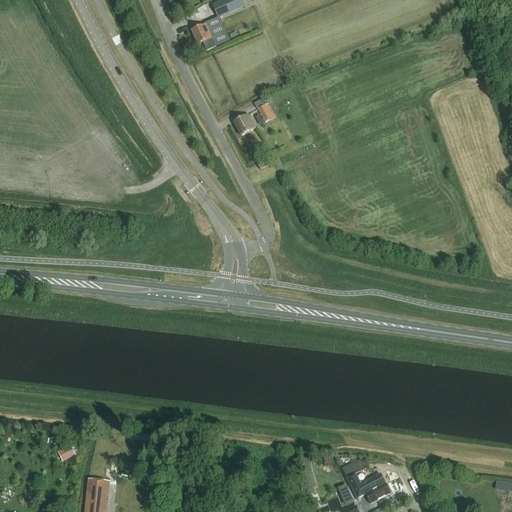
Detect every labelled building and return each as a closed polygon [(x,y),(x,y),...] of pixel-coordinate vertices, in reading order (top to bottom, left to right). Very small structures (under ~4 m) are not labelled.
[(244,7),(241,0),(226,0),(213,6),(219,18),(244,7)] [(206,25),(192,31),(198,45),(203,43),(207,52),(216,48),(212,39),(206,25)] [(263,100),(255,104),(258,110),(266,106),(263,100)] [(266,124),(276,119),(268,105),(266,106),(258,110),(266,124)] [(242,137),(255,130),(248,116),(234,123),(242,137)] [(71,447),(65,450),(70,460),(76,456),(75,455),(72,447),(71,447)] [(316,488),(306,454),(298,457),(308,490),(316,488)] [(335,461),(325,460),(324,470),(333,471),(335,461)] [(358,501),(366,496),(386,486),(381,476),(362,486),(357,476),(366,470),(361,461),(342,471),(358,501)] [(132,464),(125,462),(121,476),(128,478),(132,464)] [(89,481),(85,511),(107,511),(110,483),(89,481)] [(386,486),(366,496),(371,506),(391,496),(386,486)] [(195,511),(195,501),(177,501),(176,511),(195,511)]
